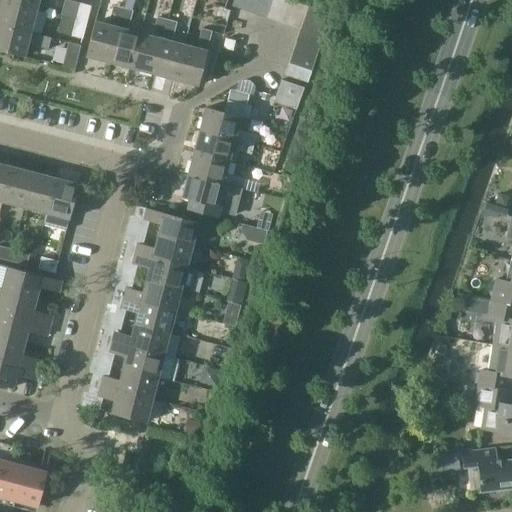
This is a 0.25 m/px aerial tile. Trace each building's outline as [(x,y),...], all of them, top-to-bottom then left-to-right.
[(2,0),(0,7),(0,24),(30,33),(36,9),(2,0)] [(1,0),(2,0),(36,9),(38,0),(1,0)] [(233,0),(231,6),(243,10),(246,0),(233,0)] [(246,0),(243,10),(254,14),(259,0),(246,0)] [(259,0),(254,14),(265,18),(271,0),(259,0)] [(271,0),(265,18),(277,22),(284,0),(271,0)] [(284,0),(277,22),(288,25),(296,2),(288,0),(284,0)] [(288,25),(300,29),(308,6),(296,2),(288,25)] [(79,3),(75,20),(87,23),(91,6),(79,3)] [(86,57),(109,63),(123,8),(113,6),(108,25),(95,22),(86,57)] [(300,29),(296,41),(319,49),(331,14),(308,6),(300,29)] [(109,63),(131,68),(140,34),(128,31),(133,11),(123,8),(109,63)] [(131,68),(153,74),(167,20),(157,17),(152,37),(140,34),(131,68)] [(87,23),(75,20),(71,36),(83,39),(87,23)] [(153,74),(175,80),(184,45),(172,42),(177,22),(167,20),(153,74)] [(30,33),(0,24),(0,50),(24,57),(30,33)] [(184,45),(175,80),(198,86),(207,51),(212,31),(201,29),(196,48),(184,45)] [(296,41),(292,52),(315,60),(319,49),(296,41)] [(69,42),(63,67),(74,70),(81,45),(69,42)] [(292,52),(288,64),(311,72),(315,60),(292,52)] [(311,72),(288,64),(285,75),(307,83),(311,72)] [(280,80),(273,103),(296,110),(304,88),(280,80)] [(206,108),(200,131),(254,145),(256,135),(237,130),(240,117),(248,119),(251,107),(245,105),(247,96),(229,91),(226,100),(227,101),(224,112),(206,108)] [(200,131),(194,153),(229,162),(232,149),(251,154),(254,145),(200,131)] [(194,153),(188,175),(242,189),(245,179),(225,174),(229,162),(194,153)] [(0,201),(2,202),(11,167),(0,164),(0,201)] [(2,202),(24,207),(33,173),(11,167),(2,202)] [(24,207),(46,213),(55,179),(33,173),(24,207)] [(242,189),(188,175),(182,198),(217,207),(220,193),(240,199),(242,189)] [(55,179),(46,213),(47,214),(44,226),(66,231),(78,185),(55,179)] [(499,194),(496,204),(505,207),(507,201),(505,196),(499,194)] [(157,236),(192,245),(200,247),(206,225),(163,213),(136,207),(133,217),(161,224),(157,236)] [(498,207),(496,214),(506,217),(508,209),(498,207)] [(261,212),(256,228),(268,231),(272,215),(261,212)] [(127,242),(124,251),(186,267),(192,245),(157,236),(154,249),(127,242)] [(0,259),(10,262),(13,250),(0,246),(0,259)] [(13,250),(10,262),(26,266),(29,254),(13,250)] [(149,268),(146,281),(181,290),(186,267),(124,251),(122,261),(149,268)] [(38,269),(55,273),(58,262),(41,257),(38,269)] [(246,271),(248,262),(238,259),(236,263),(240,269),(246,271)] [(0,289),(1,290),(36,299),(39,287),(59,292),(61,282),(42,276),(0,265),(0,289)] [(511,305),(511,275),(511,281),(496,278),(491,301),(511,305)] [(115,286),(113,295),(175,312),(181,290),(146,281),(143,293),(115,286)] [(1,290),(0,294),(0,313),(50,326),(52,317),(33,311),(36,299),(1,290)] [(244,297),(229,293),(227,302),(242,305),(244,297)] [(138,312),(134,325),(169,334),(175,312),(113,295),(110,305),(138,312)] [(494,344),(499,345),(511,346),(511,305),(491,301),(491,302),(477,299),(475,313),(488,315),(488,317),(497,319),(494,344)] [(0,313),(0,336),(24,343),(27,331),(47,336),(50,326),(0,313)] [(104,330),(101,340),(163,356),(169,334),(134,325),(131,337),(104,330)] [(0,336),(0,360),(38,371),(41,361),(21,356),(24,343),(0,336)] [(126,357),(123,369),(157,378),(163,356),(101,340),(99,349),(126,357)] [(511,346),(499,345),(495,372),(481,369),(479,384),(510,389),(511,376),(511,346)] [(38,371),(0,360),(0,384),(12,388),(16,375),(35,380),(38,371)] [(92,374),(90,384),(152,400),(157,378),(123,369),(120,381),(92,374)] [(152,400),(90,384),(87,394),(115,401),(111,414),(146,423),(152,400)] [(511,389),(479,384),(475,404),(485,406),(481,428),(511,432),(511,389)] [(475,387),(460,385),(458,399),(473,401),(475,387)] [(188,420),(184,433),(196,436),(200,423),(188,420)] [(6,444),(3,455),(10,457),(13,446),(6,444)] [(495,448),(457,452),(458,458),(463,457),(464,467),(468,466),(471,492),(511,487),(511,459),(496,461),(495,448)] [(24,466),(15,501),(37,507),(46,472),(49,460),(51,452),(52,451),(45,449),(39,471),(24,466)] [(0,466),(0,497),(15,501),(24,466),(1,461),(0,466)]
